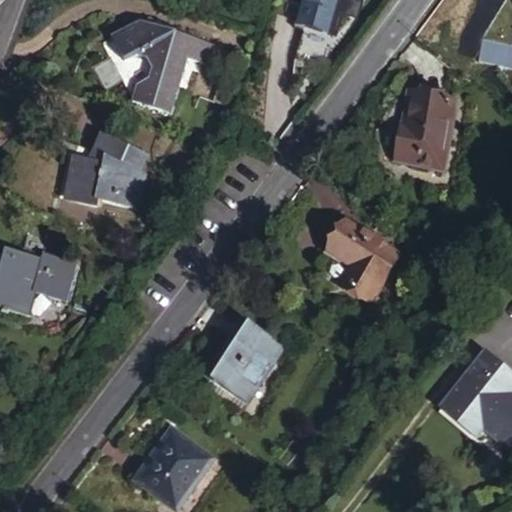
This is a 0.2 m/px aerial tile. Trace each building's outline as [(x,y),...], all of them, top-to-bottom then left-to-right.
[(324,0),(320,18),(362,28),(368,6),(360,4),(361,0),(324,0)] [(174,23),(143,22),(132,49),(167,65),(171,74),(166,85),(155,87),(144,83),(138,96),(178,114),(202,59),(222,68),(232,47),(174,23)] [(409,155),(458,165),(464,132),(458,130),(464,94),(428,88),(421,118),(416,118),(409,155)] [(156,160),(109,138),(96,164),(84,162),(75,202),(105,209),(106,204),(147,211),(154,178),(148,176),(156,160)] [(385,293),(413,246),(359,214),(341,245),(368,262),(358,278),(385,293)] [(51,263),(14,254),(1,311),(35,319),(41,296),(75,304),(84,267),(52,259),(51,263)] [(257,399),(295,343),(254,315),(241,335),(247,340),(222,376),(257,399)] [(511,439),(511,362),(500,351),(453,407),(488,437),(496,426),(511,439)] [(185,504),(223,453),(186,426),(147,477),(185,504)]
